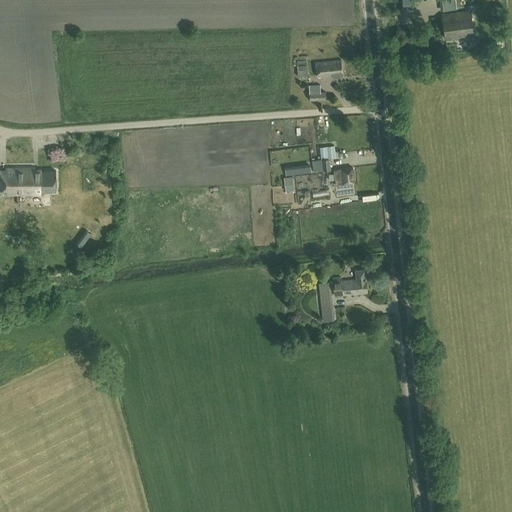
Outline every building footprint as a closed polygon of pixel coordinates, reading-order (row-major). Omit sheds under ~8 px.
[(439,0),(441,10),(453,9),(452,0),(439,0)] [(453,39),(473,37),(470,11),(442,14),(445,38),(453,37),(453,39)] [(333,78),(343,76),(341,59),(315,62),(317,76),(333,74),(333,78)] [(298,76),(308,75),(307,61),(297,61),(298,76)] [(325,91),(309,92),(310,100),(326,99),(325,91)] [(334,146),(319,147),(321,158),(335,157),(334,146)] [(329,159),(312,160),(313,171),(331,169),(329,160),(329,159)] [(336,184),(354,182),(353,167),(334,169),(336,184)] [(42,191),(56,191),(56,170),(34,171),(34,168),(6,168),(6,170),(0,169),(0,189),(7,189),(7,194),(42,194),(42,191)] [(293,177),(284,178),(286,191),(294,190),(293,177)] [(328,190),(312,192),(313,198),(329,196),(328,190)] [(367,293),(366,290),(365,281),(364,269),(355,270),(356,279),(341,281),(341,277),(333,278),(334,296),(367,293)] [(331,302),(329,283),(319,284),(321,303),(331,302)]
